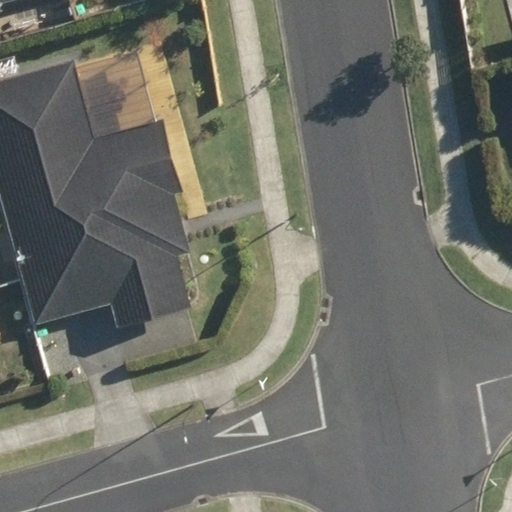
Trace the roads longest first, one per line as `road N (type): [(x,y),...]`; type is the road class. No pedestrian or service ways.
road 1 (tertiary): [(338,0),(404,405)]
road 2 (residential): [(17,511),(404,405)]
